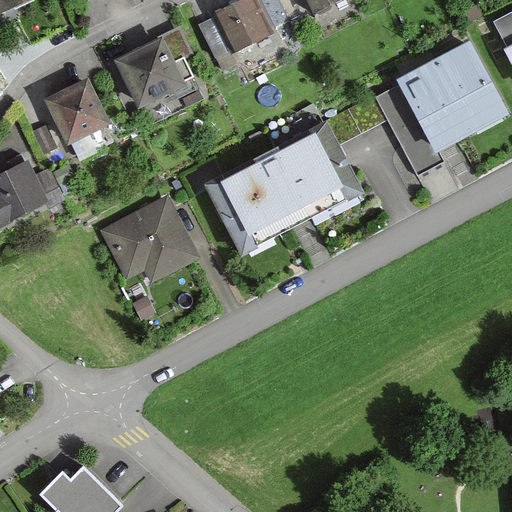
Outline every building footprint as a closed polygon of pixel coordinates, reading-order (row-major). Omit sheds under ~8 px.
[(0,0),(0,9),(20,0),(0,0)] [(268,34),(251,0),(244,0),(236,4),(234,0),(227,4),(229,8),(213,15),(215,20),(199,29),(213,58),(230,50),(231,52),(234,51),(240,53),(249,49),(251,43),(268,34)] [(337,0),(302,0),(309,14),(312,12),(318,14),(327,10),(329,4),(337,0)] [(511,37),(503,43),(511,59),(511,37)] [(191,78),(181,58),(169,65),(158,43),(118,63),(138,104),(144,101),(147,104),(156,100),(156,95),(191,78)] [(399,84),(373,98),(385,120),(415,178),(443,163),(431,140),(442,134),(449,129),(454,138),(470,130),(465,121),(496,105),(477,70),(479,69),(467,47),(399,84)] [(103,123),(84,85),(48,102),(67,141),(85,132),(90,134),(97,130),(99,125),(103,123)] [(385,120),(373,98),(322,124),(323,126),(334,147),(349,139),(374,126),(385,120)] [(334,147),(323,126),(322,124),(316,114),(268,139),(274,152),(207,187),(218,208),(220,207),(238,242),(269,226),(274,235),(289,227),(288,225),(299,220),(307,216),(312,226),(361,201),(346,171),(334,147)] [(41,155),(54,149),(43,127),(30,133),(41,155)] [(62,198),(48,171),(31,180),(19,155),(4,163),(5,165),(0,167),(0,223),(47,200),(49,205),(62,198)] [(167,269),(191,256),(163,203),(151,210),(106,233),(126,273),(160,256),(167,269)] [(60,473),(57,477),(39,494),(55,511),(53,511),(112,511),(119,506),(81,468),(68,481),(60,473)]
